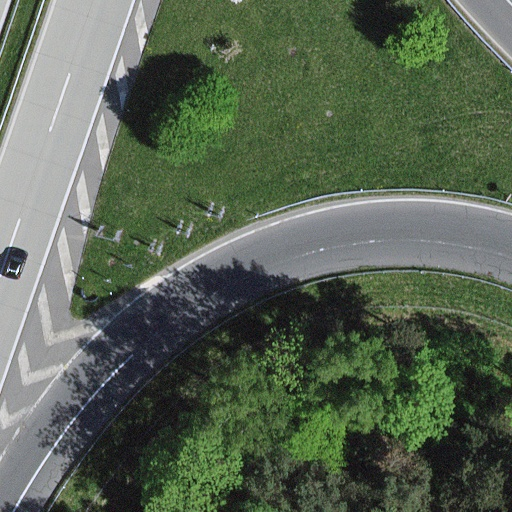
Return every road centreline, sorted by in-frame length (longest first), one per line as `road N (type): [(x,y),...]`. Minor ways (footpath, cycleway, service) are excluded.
road 1 (motorway): [(0,511),(62,405),(121,342),(248,256),(354,225),(430,223),(511,239)]
road 2 (motorway): [(0,269),(92,0)]
